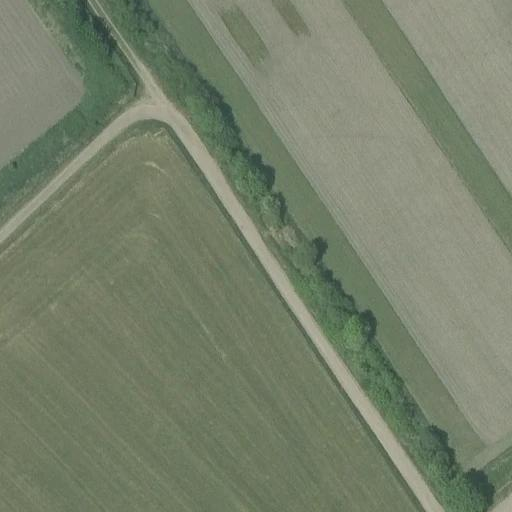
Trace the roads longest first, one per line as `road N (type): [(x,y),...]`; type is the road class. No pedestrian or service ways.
road 1 (track): [(96,0),(437,511)]
road 2 (track): [(153,89),(0,232)]
